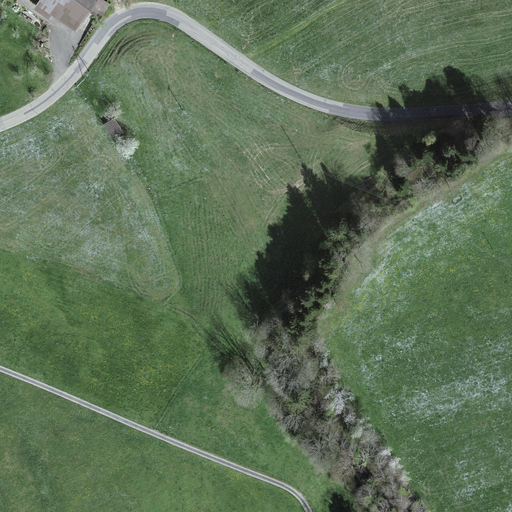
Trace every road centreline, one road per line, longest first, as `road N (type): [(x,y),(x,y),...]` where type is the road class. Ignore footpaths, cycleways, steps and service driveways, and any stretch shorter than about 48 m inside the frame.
road 1 (unclassified): [(0,125),(50,97),(116,21),(141,10),(175,17),(271,81),(333,108),(511,112)]
road 2 (track): [(0,370),(285,486),(308,511)]
